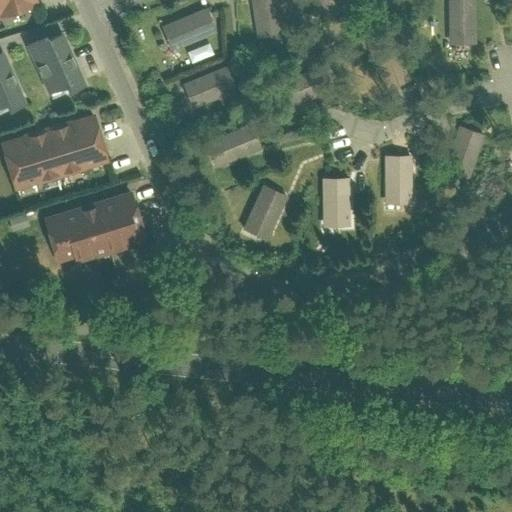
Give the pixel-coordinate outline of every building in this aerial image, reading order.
[(0,0),(0,16),(38,4),(36,0),(0,0)] [(283,0),(253,0),(256,35),(288,30),(283,0)] [(472,0),(443,0),(441,40),(470,42),(472,0)] [(206,1),(159,21),(175,57),(221,38),(206,1)] [(67,35),(27,49),(47,99),(86,85),(67,35)] [(394,44),(363,44),(364,85),(395,84),(394,44)] [(7,49),(0,52),(0,111),(28,100),(7,49)] [(239,92),(227,63),(177,84),(189,113),(239,92)] [(323,70),(291,74),(294,105),(326,101),(323,70)] [(98,115),(0,140),(14,189),(112,163),(98,115)] [(263,151),(250,125),(205,147),(218,173),(263,151)] [(472,136),(440,136),(440,187),(472,187),(472,136)] [(411,152),(381,152),(381,204),(412,204),(411,152)] [(352,179),(322,180),(324,229),(354,228),(352,179)] [(289,204),(263,190),(243,229),(269,243),(289,204)] [(135,191),(43,218),(59,270),(151,243),(135,191)]
